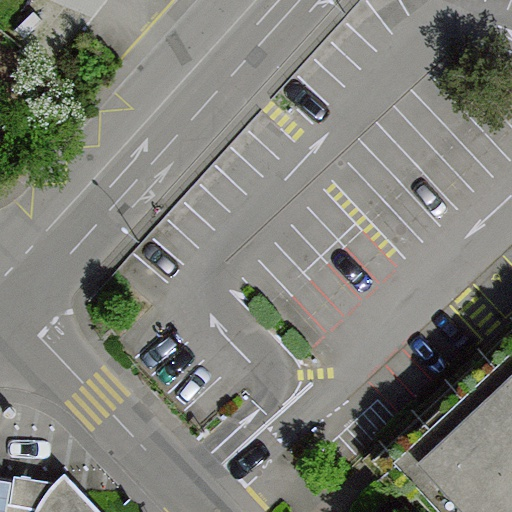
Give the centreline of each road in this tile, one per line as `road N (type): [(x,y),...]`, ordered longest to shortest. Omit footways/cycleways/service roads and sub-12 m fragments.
road 1 (unclassified): [(271,0),(0,301)]
road 2 (unclassified): [(0,308),(210,511)]
